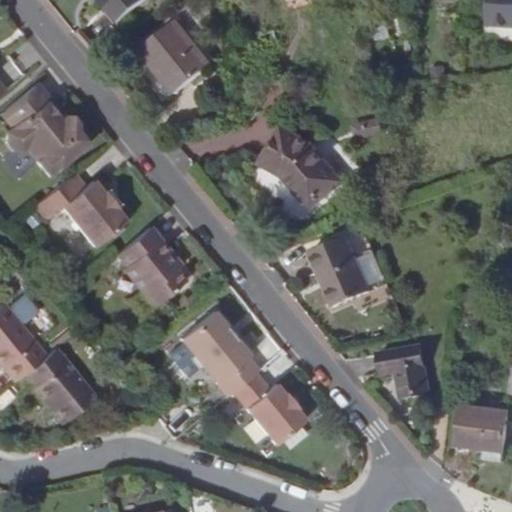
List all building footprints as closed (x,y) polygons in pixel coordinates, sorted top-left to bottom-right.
[(98,0),(120,25),(150,0),(98,0)] [(511,0),(485,0),(484,25),(511,26),(511,0)] [(212,66),(177,23),(143,51),(178,93),(212,66)] [(46,113),(31,95),(4,117),(15,131),(5,140),(4,151),(11,159),(22,161),(26,157),(37,168),(34,170),(47,185),(87,152),(75,137),(77,131),(71,124),(64,124),(59,128),(46,113)] [(52,110),(46,113),(59,128),(64,124),(52,110)] [(313,146),(304,142),(278,129),(275,136),(262,164),(260,166),(284,177),(309,211),(327,199),(343,187),(313,146)] [(87,191),(76,176),(37,208),(48,224),(64,211),(97,250),(129,225),(118,212),(106,197),(95,185),(87,191)] [(111,192),(106,197),(118,212),(124,207),(111,192)] [(173,257),(153,231),(120,258),(130,269),(126,272),(158,311),(188,286),(179,275),(181,272),(170,259),(173,257)] [(325,289),(320,291),(328,311),(365,296),(341,241),(310,253),(322,281),(325,289)] [(184,270),(173,257),(170,259),(181,272),(184,270)] [(316,283),(320,291),(325,289),(322,281),(316,283)] [(4,306),(0,309),(0,370),(0,371),(35,343),(4,306)] [(180,344),(227,403),(231,399),(255,379),(258,377),(247,362),(250,359),(214,315),(180,344)] [(57,351),(25,377),(34,389),(32,390),(63,428),(96,401),(57,351)] [(429,397),(422,351),(381,357),(384,377),(399,375),(403,400),(429,397)] [(255,379),(231,399),(275,453),(305,427),(296,416),(299,413),(286,398),(283,401),(274,389),(268,395),(255,379)] [(510,412),(463,405),(456,446),(483,450),(482,460),(502,462),(510,412)]
